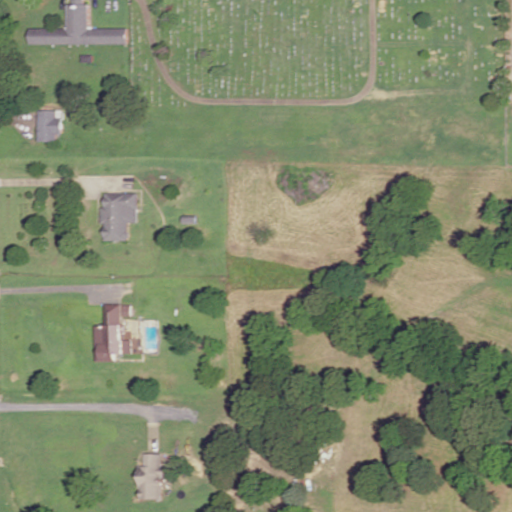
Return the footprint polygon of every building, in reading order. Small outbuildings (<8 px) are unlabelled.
[(85,0),(86,5),(91,5),(91,30),(129,30),(129,45),(32,46),(32,30),(70,30),(70,6),(76,5),(76,0),(85,0)] [(39,112),(64,112),(65,135),(59,135),(59,142),(41,142),(39,112)] [(104,195),(136,195),(137,224),(128,225),(128,241),(104,242),(104,226),(100,226),(99,209),(105,209),(104,195)] [(109,311),(109,326),(98,326),(99,362),(118,362),(118,354),(124,354),(124,327),(121,327),(121,311),(109,311)] [(147,456),(162,456),(162,467),(171,467),(172,478),(163,478),(163,499),(142,500),(141,467),(147,467),(147,456)]
